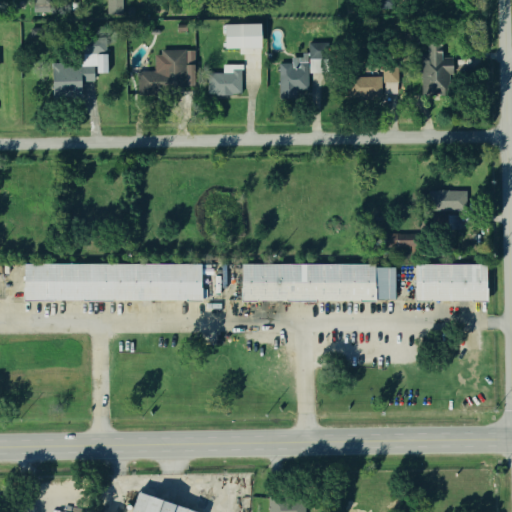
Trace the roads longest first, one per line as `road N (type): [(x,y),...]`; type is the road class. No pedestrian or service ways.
road 1 (secondary): [(0,447),(511,437)]
road 2 (residential): [(507,137),(0,142)]
road 3 (residential): [(511,379),(504,0)]
